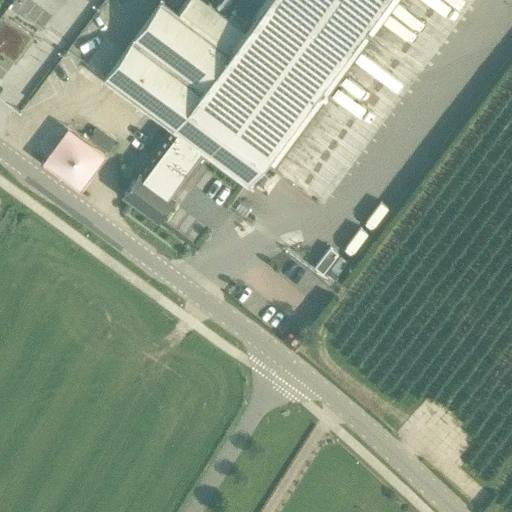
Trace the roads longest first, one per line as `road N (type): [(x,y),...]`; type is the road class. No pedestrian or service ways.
road 1 (unknown): [(181,284),(229,251),(323,217),(365,191),(510,0)]
road 2 (tertiary): [(287,362),(0,149)]
road 3 (tertiary): [(455,511),(287,362)]
road 4 (unclassified): [(287,362),(192,511)]
